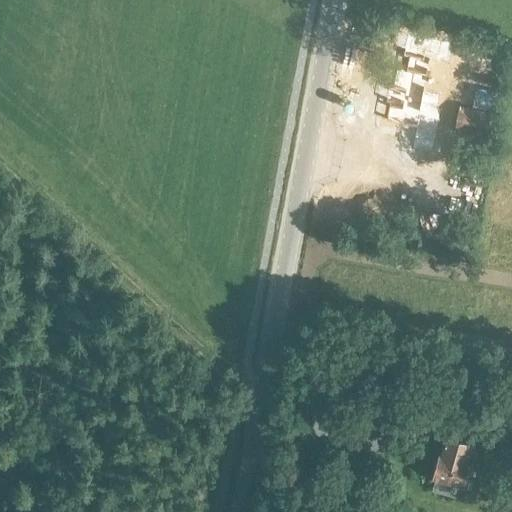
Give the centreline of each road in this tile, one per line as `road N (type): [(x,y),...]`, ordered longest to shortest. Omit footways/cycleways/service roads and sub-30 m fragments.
road 1 (unclassified): [(240,511),(334,0)]
road 2 (track): [(260,405),(0,172)]
